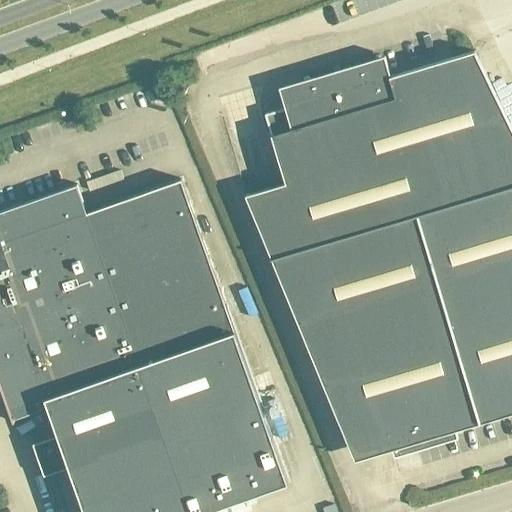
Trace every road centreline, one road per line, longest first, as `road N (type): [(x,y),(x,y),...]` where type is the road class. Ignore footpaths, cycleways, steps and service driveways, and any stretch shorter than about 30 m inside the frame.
road 1 (unknown): [(368,501),(237,231),(215,160),(218,92),(264,53),(423,23),(460,25),(496,46),(511,71)]
road 2 (unknown): [(511,469),(368,501)]
road 3 (secondary): [(0,47),(123,0)]
